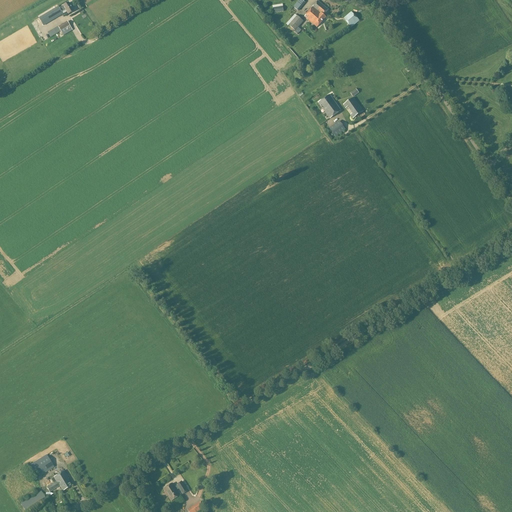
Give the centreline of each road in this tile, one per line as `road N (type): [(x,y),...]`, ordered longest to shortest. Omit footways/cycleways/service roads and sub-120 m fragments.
road 1 (unclassified): [(73,511),(511,240)]
road 2 (unclassified): [(511,199),(386,18)]
